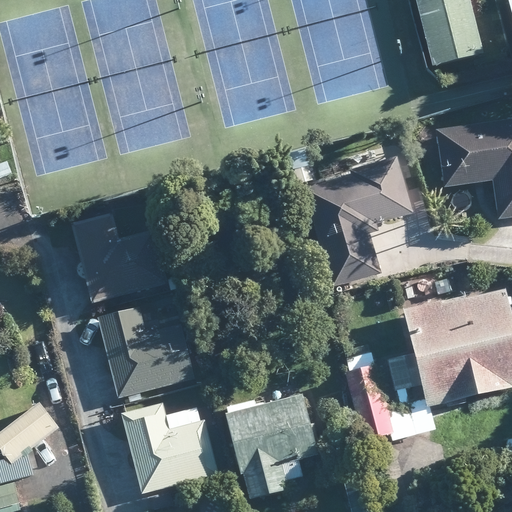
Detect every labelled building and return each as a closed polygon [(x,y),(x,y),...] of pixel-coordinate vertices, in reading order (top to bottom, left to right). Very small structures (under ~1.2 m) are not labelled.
[(491,56),(477,0),(424,0),(441,68),(491,56)] [(511,122),(467,129),(444,133),(447,156),(452,189),(477,185),(483,185),(499,182),(504,214),(505,223),(511,221),(511,122)] [(411,190),(406,173),(403,159),(372,168),(356,173),(358,178),(311,191),(339,290),(387,276),(376,234),(385,232),(382,224),(418,214),(411,190)] [(160,233),(152,235),(125,242),(118,216),(100,220),(78,226),(84,250),(87,262),(92,282),(98,305),(107,303),(109,310),(122,307),(120,299),(174,285),(160,233)] [(131,228),(136,231),(142,229),(143,223),(138,220),(132,222),(131,228)] [(438,410),(511,391),(511,287),(414,312),(416,318),(423,350),(424,356),(415,358),(422,388),(432,386),(438,410)] [(188,327),(162,333),(153,336),(147,311),(106,321),(112,347),(125,400),(133,398),(134,405),(147,401),(146,394),(202,381),(188,327)] [(395,410),(387,380),(384,367),(380,368),(357,374),(354,375),(371,443),(389,439),(397,437),(399,442),(421,436),(418,422),(413,405),(395,410)] [(289,495),(298,492),(296,483),(310,480),(307,462),(327,458),(312,397),(264,408),(263,403),(235,410),(257,501),(289,495)] [(67,429),(61,422),(49,406),(8,437),(2,442),(20,465),(67,429)] [(225,478),(211,423),(176,432),(170,407),(129,416),(135,441),(149,497),(176,490),(225,478)] [(358,511),(381,511),(372,480),(350,486),(358,511)] [(0,504),(1,508),(21,502),(25,501),(20,484),(0,489),(0,504)]
